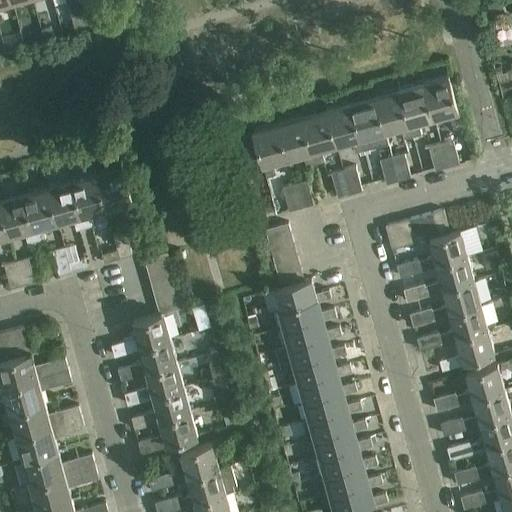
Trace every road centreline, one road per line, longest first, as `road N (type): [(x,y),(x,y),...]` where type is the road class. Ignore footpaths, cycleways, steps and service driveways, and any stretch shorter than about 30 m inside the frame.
road 1 (residential): [(434,511),(361,216),(511,169)]
road 2 (residential): [(125,511),(64,302),(42,293),(0,306)]
